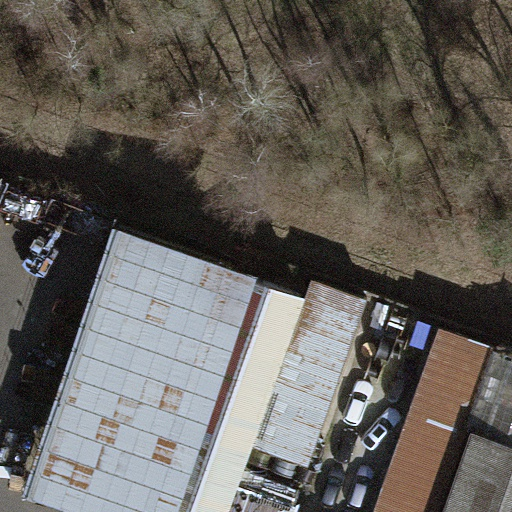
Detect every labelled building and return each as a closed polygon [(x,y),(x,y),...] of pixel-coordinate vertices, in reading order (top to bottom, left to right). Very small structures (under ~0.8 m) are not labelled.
[(106,220),(14,489),(85,511),(143,511),(229,268),(241,272),(243,265),(106,220)] [(215,511),(241,442),(300,275),(301,270),(248,252),(243,265),(241,272),(229,268),(143,511),(215,511)] [(359,295),(300,275),(241,442),(300,463),(359,295)] [(363,511),(426,511),(487,343),(431,323),(363,511)] [(511,349),(493,344),(465,426),(511,442),(511,349)] [(511,511),(511,442),(465,426),(434,511),(511,511)] [(18,491),(10,511),(74,511),(75,511),(18,491)]
